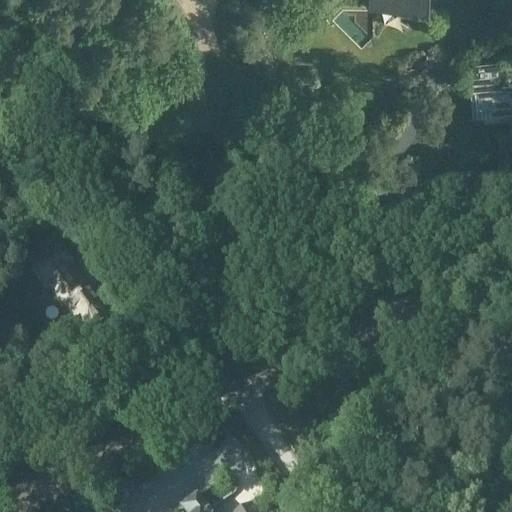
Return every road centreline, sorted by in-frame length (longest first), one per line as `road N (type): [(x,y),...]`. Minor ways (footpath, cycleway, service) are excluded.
road 1 (track): [(363,511),(0,53)]
road 2 (tertiary): [(0,508),(245,389),(511,238)]
